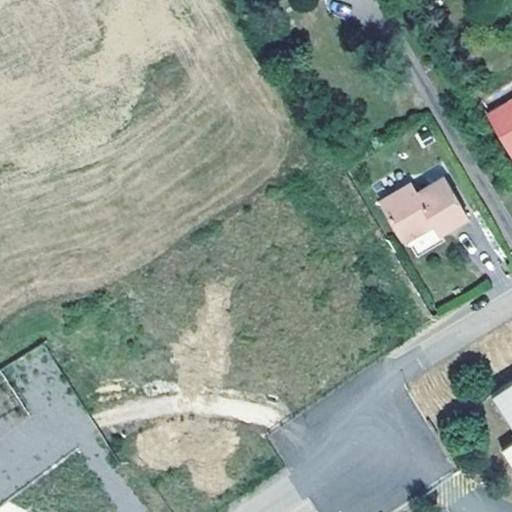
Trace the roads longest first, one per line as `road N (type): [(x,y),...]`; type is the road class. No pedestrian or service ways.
road 1 (residential): [(260,511),(300,485),(400,370),(511,302)]
road 2 (track): [(96,424),(149,408),(208,405),(262,418),(324,457)]
road 3 (unknown): [(362,410),(459,511)]
